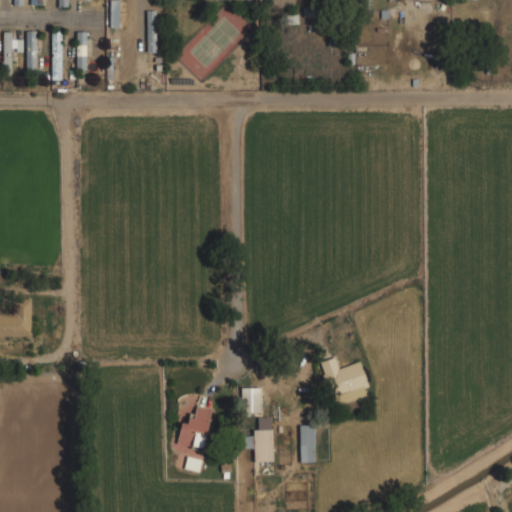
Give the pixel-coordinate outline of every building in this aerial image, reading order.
[(118,0),(109,0),(109,26),(118,26),(118,0)] [(322,5),(302,5),(302,16),(322,16),(322,5)] [(145,52),(155,52),(155,9),(145,9),(145,52)] [(25,29),(25,72),(37,72),(37,29),(25,29)] [(20,39),(12,39),(12,30),(0,30),(0,72),(11,72),(11,50),(20,50),(20,39)] [(50,78),(61,78),(61,30),(50,30),(50,78)] [(86,30),(75,30),(75,69),(86,69),(86,30)] [(0,335),(29,335),(30,297),(12,297),(11,313),(0,313),(0,335)] [(359,359),(339,365),(336,355),(319,360),(331,404),(369,394),(359,359)] [(239,411),(258,411),(258,385),(239,385),(239,411)] [(179,421),(176,443),(204,447),(209,407),(190,405),(188,422),(179,421)] [(272,416),(253,415),(253,436),(242,436),(242,447),(252,448),(252,460),(271,461),(272,416)] [(298,461),(313,461),(313,423),(298,423),(298,461)]
